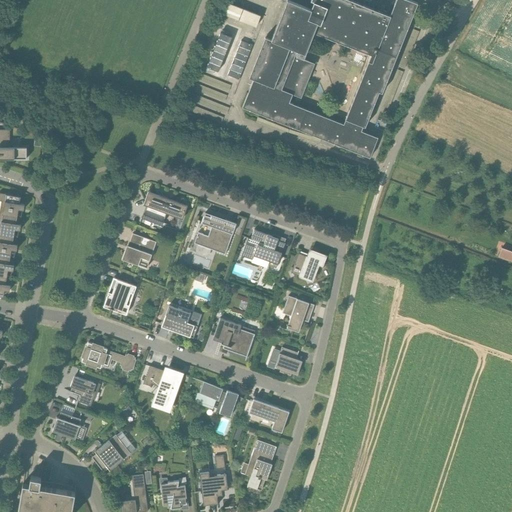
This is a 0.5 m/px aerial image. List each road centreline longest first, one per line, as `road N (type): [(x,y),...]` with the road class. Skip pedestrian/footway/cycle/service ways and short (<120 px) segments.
road 1 (residential): [(310,396),(342,242),(142,168),(83,318)]
road 2 (residential): [(310,396),(83,318)]
road 3 (unclassified): [(381,182),(476,0)]
road 4 (residential): [(32,311),(49,204),(40,188),(0,174)]
road 5 (unknown): [(381,182),(232,121)]
road 6 (residential): [(83,318),(36,442)]
road 7 (residential): [(12,436),(32,311)]
road 8 (residential): [(268,511),(310,396)]
